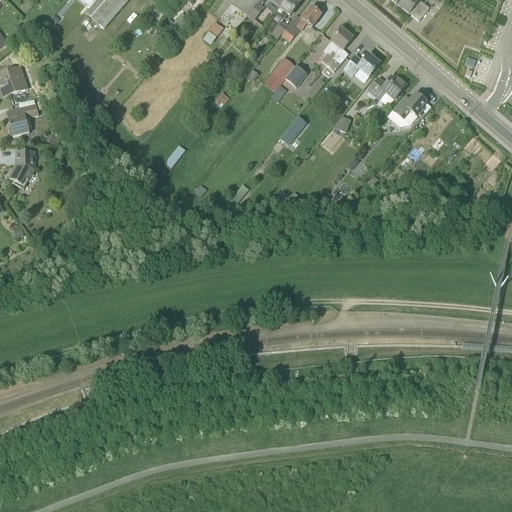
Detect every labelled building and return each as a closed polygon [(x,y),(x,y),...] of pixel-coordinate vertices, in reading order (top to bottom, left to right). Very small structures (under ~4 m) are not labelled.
[(98,0),(86,15),(97,24),(117,0),(98,0)] [(279,9),(285,0),(268,0),(268,1),(279,9)] [(296,0),(285,0),(279,9),(290,17),(299,5),(295,2),(296,0)] [(397,8),(397,7),(409,16),(409,15),(419,23),(429,10),(420,2),(421,0),(392,0),(391,2),(396,6),(395,7),(397,8)] [(257,5),(247,18),(253,23),(263,10),(257,5)] [(296,17),(281,36),(277,41),(282,44),(285,40),(290,44),(301,31),(306,25),(312,29),(322,16),(311,8),(307,15),(305,14),(300,20),(296,17)] [(170,25),(177,33),(189,23),(182,15),(170,25)] [(281,23),(271,35),(278,40),(287,28),(281,23)] [(223,30),(215,24),(208,33),(216,39),(223,30)] [(320,63),(326,68),(321,73),(329,80),(348,57),(343,52),(353,41),(341,31),(327,49),(332,53),(329,57),(327,55),(320,63)] [(354,58),(344,71),(352,78),(359,71),(369,79),(380,66),(368,56),(361,64),(354,58)] [(286,92),(280,87),(295,67),(284,59),(265,85),(275,93),(272,97),(279,102),(286,92)] [(473,69),(476,63),(467,60),(465,66),(473,69)] [(218,67),(210,61),(197,77),(205,83),(218,67)] [(306,77),(296,68),(285,81),(296,90),(306,77)] [(28,91),(20,69),(0,75),(0,92),(2,99),(28,91)] [(394,102),(406,88),(396,79),(394,82),(391,79),(385,86),(378,80),(368,93),(379,101),(385,95),(394,102)] [(220,93),(215,104),(224,108),(229,97),(220,93)] [(408,104),(403,100),(387,120),(398,129),(410,128),(422,113),(420,111),(426,104),(415,95),(408,104)] [(38,117),(36,106),(12,112),(14,120),(9,121),(10,129),(9,129),(9,130),(10,135),(11,136),(12,136),(13,139),(29,135),(26,120),(38,117)] [(279,141),(285,145),(288,142),(291,145),(306,126),(298,118),(279,141)] [(351,122),(343,119),(334,130),(346,135),(351,122)] [(179,146),(164,164),(171,170),(186,152),(179,146)] [(19,153),(19,169),(15,169),(9,180),(13,183),(12,185),(20,189),(25,181),(30,183),(33,176),(32,176),(34,171),(34,153),(19,153)] [(346,169),(357,176),(364,164),(354,158),(346,169)] [(243,186),(225,207),(231,212),(249,191),(243,186)]
